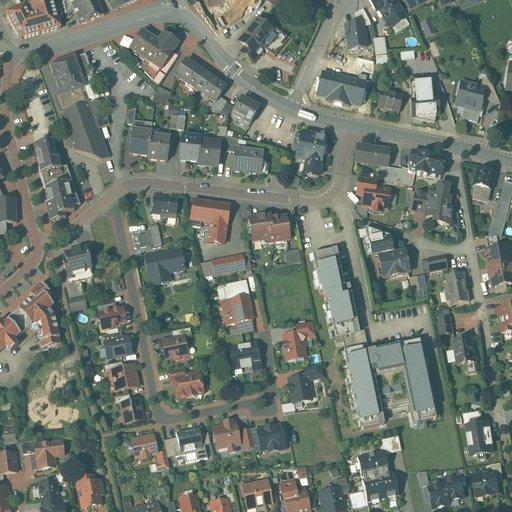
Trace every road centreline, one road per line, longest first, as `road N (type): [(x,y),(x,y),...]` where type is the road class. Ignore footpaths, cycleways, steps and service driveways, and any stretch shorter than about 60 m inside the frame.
road 1 (residential): [(107,198),(159,414),(266,406)]
road 2 (residential): [(107,198),(131,182),(150,181),(318,201),(334,192),(340,175),(345,123)]
road 3 (residential): [(453,144),(495,388)]
road 4 (primary): [(12,51),(174,16)]
road 5 (primary): [(290,107),(261,93),(199,29),(174,16)]
road 6 (residential): [(37,245),(6,129)]
